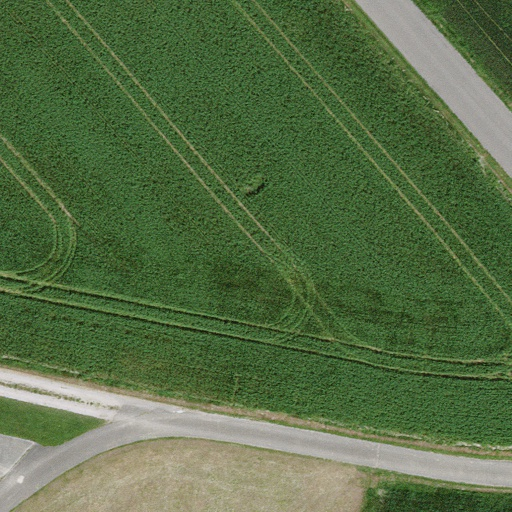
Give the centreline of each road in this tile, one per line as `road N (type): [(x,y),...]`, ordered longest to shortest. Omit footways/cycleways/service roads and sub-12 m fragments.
road 1 (track): [(0,383),(442,464),(511,461)]
road 2 (unclassified): [(511,137),(386,0)]
